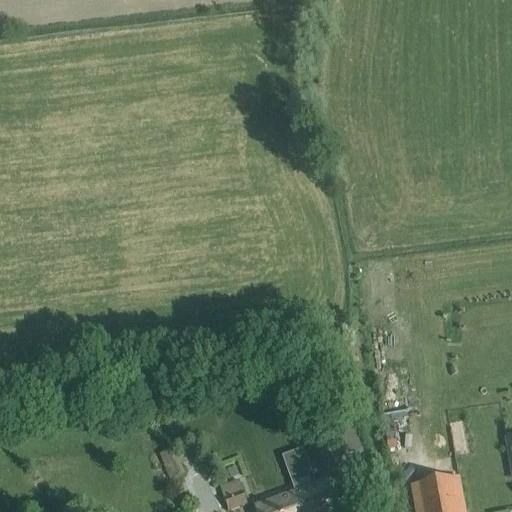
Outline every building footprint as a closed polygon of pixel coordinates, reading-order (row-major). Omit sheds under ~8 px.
[(324,383),(301,391),(307,410),(331,403),(324,383)] [(352,428),(313,442),(324,471),(362,457),(352,428)] [(159,455),(170,480),(185,474),(174,448),(159,455)] [(303,450),(282,458),(291,484),(312,477),(303,450)] [(341,511),(328,476),(314,481),(315,486),(296,493),(295,488),(253,503),(256,511),(341,511)] [(465,511),(459,478),(412,487),(416,511),(465,511)] [(239,481),(220,488),(228,511),(229,511),(248,506),(239,481)]
